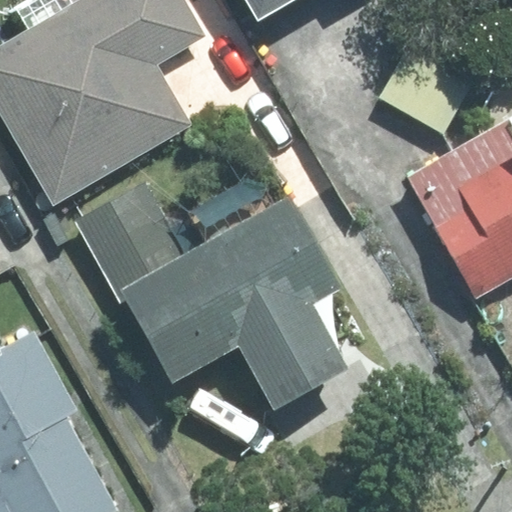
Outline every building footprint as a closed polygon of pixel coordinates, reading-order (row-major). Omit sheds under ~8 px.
[(0,133),(45,211),(184,129),(150,69),(199,40),(175,0),(79,0),(0,46),(0,133)] [(225,0),(243,31),(295,0),(225,0)] [(375,100),(440,137),(482,62),(417,25),(375,100)] [(511,116),(400,180),(469,301),(511,276),(511,116)] [(160,389),(330,294),(278,202),(182,255),(142,181),(68,223),(160,389)] [(67,417),(21,336),(0,348),(0,511),(107,511),(57,423),(67,417)]
